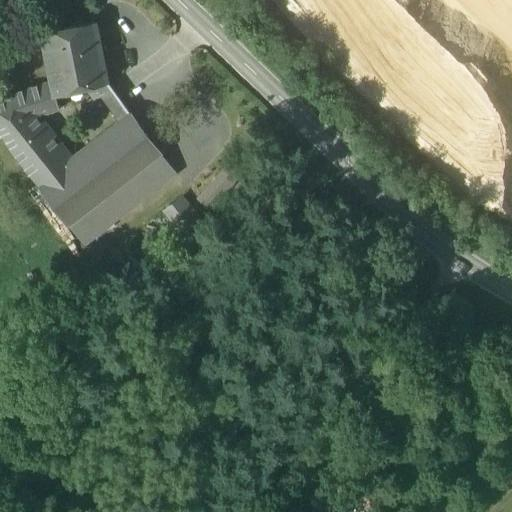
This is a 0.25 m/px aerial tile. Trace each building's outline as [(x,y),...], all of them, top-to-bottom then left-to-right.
[(53,92),(54,92),(85,84),(106,79),(95,21),(40,31),(50,79),(53,92)] [(13,148),(39,183),(70,159),(32,112),(56,105),(54,92),(53,92),(50,79),(0,95),(0,127),(2,130),(13,148)] [(85,84),(93,94),(98,91),(110,84),(106,79),(85,84)] [(120,121),(131,113),(110,84),(98,91),(120,121)] [(120,121),(70,159),(39,183),(68,221),(160,150),(131,113),(120,121)] [(160,150),(68,221),(83,240),(174,169),(160,150)] [(227,164),(197,196),(209,207),(239,175),(227,164)] [(165,208),(181,228),(197,216),(181,196),(165,208)]
